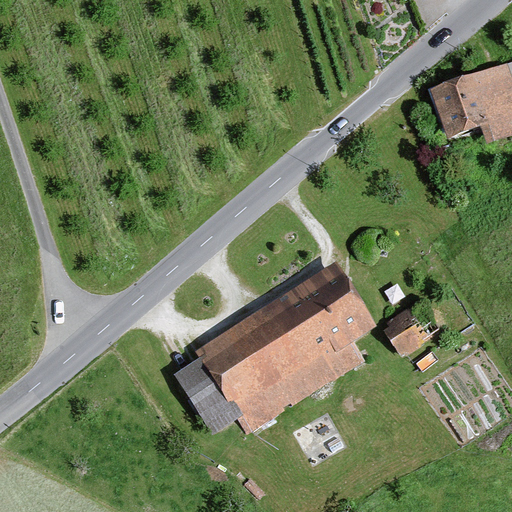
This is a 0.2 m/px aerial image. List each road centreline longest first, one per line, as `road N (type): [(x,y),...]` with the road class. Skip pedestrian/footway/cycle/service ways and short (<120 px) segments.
road 1 (tertiary): [(0,413),(493,0)]
road 2 (track): [(81,347),(0,111)]
